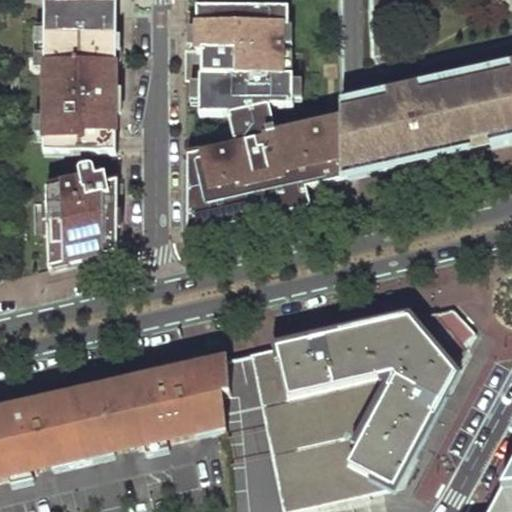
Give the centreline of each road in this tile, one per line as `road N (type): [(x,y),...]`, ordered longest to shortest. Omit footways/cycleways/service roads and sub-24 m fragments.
road 1 (primary): [(0,356),(511,240)]
road 2 (primary): [(511,208),(159,291)]
road 3 (residential): [(159,291),(155,0)]
road 4 (primary): [(159,291),(0,327)]
road 5 (residential): [(511,396),(447,511)]
